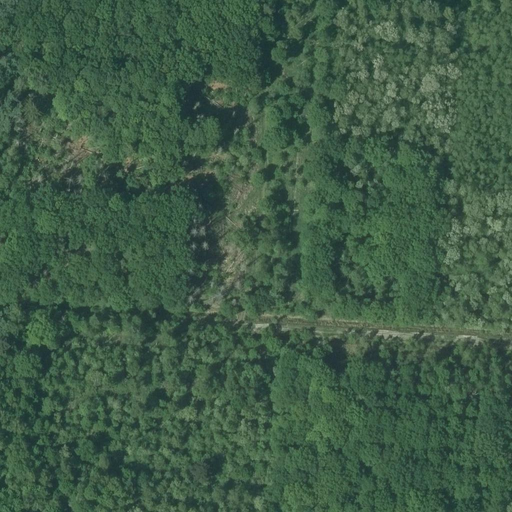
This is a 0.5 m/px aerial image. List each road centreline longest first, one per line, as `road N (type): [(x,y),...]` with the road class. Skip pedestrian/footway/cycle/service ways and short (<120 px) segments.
road 1 (track): [(24,78),(267,93),(256,271),(241,326)]
road 2 (track): [(63,497),(308,511)]
road 3 (track): [(241,326),(0,310)]
road 4 (track): [(0,277),(12,125),(24,78)]
road 5 (track): [(511,345),(322,331)]
road 6 (track): [(322,331),(313,511)]
road 7 (track): [(0,371),(70,511)]
